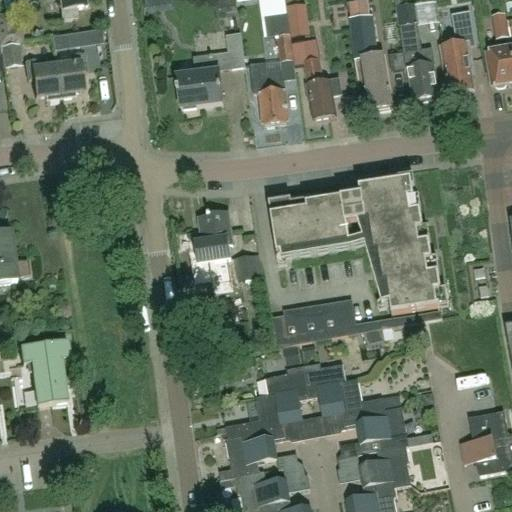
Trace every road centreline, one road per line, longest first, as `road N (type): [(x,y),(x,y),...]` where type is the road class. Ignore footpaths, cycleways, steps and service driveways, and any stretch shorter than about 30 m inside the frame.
road 1 (residential): [(149,173),(256,170),(511,132)]
road 2 (residential): [(182,432),(149,173)]
road 3 (residential): [(0,459),(182,432)]
road 4 (residential): [(132,168),(113,0)]
road 5 (residential): [(0,161),(132,168)]
